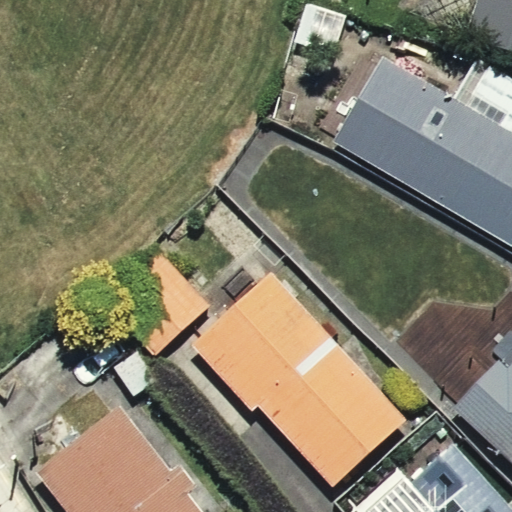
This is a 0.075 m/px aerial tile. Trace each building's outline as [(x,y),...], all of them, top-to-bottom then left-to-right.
[(511,0),(455,0),(448,30),(511,47),(511,0)] [(369,50),(318,133),(503,245),(511,229),(511,60),(477,39),(443,95),(369,50)] [(171,334),(320,486),(407,401),(259,250),(208,300),(139,229),(75,292),(142,361),(171,334)] [(485,327),(422,397),(511,479),(511,334),(503,344),(485,327)] [(201,511),(106,387),(8,462),(45,511),(201,511)] [(511,511),(511,505),(454,439),(399,486),(413,502),(401,511),(511,511)]
